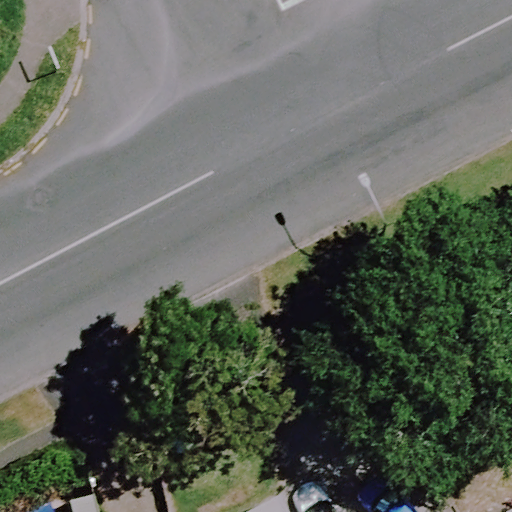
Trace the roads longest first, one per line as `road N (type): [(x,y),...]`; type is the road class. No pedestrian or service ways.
road 1 (residential): [(0,280),(333,104)]
road 2 (residential): [(333,104),(511,13)]
